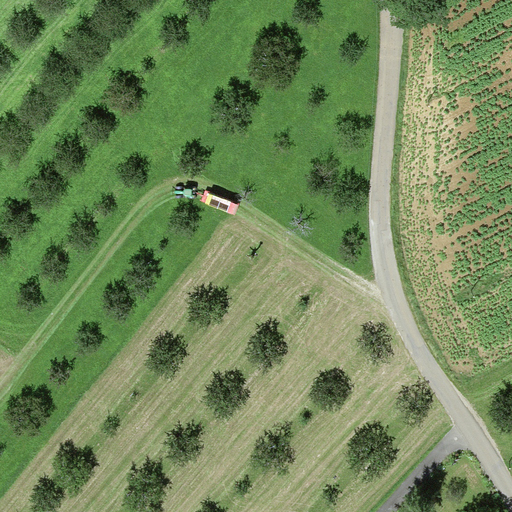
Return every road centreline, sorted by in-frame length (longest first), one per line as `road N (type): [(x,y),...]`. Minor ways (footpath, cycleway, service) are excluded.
road 1 (unclassified): [(511,495),(426,362),(383,256),(389,0)]
road 2 (track): [(399,308),(217,193),(170,185),(146,199),(0,383)]
